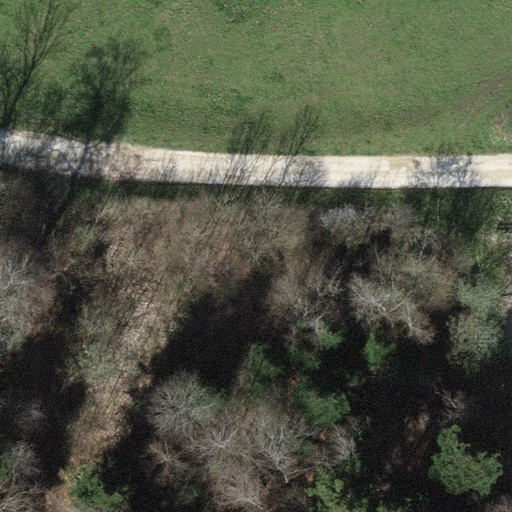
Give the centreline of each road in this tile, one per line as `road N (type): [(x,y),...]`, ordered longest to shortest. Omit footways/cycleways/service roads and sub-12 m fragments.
road 1 (track): [(0,155),(314,184),(511,173)]
road 2 (track): [(40,162),(0,453)]
